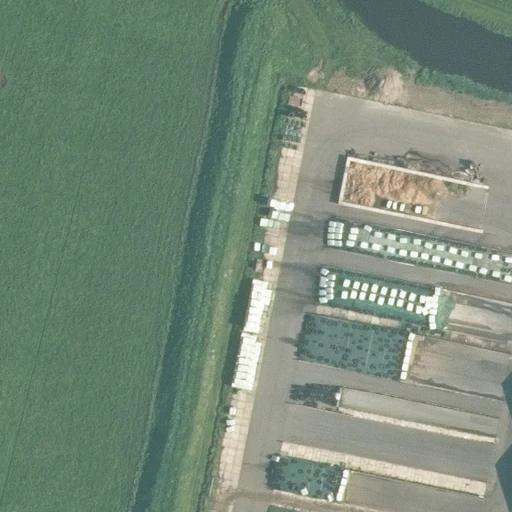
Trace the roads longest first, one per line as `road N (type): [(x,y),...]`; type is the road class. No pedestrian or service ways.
road 1 (track): [(262,419),(510,469)]
road 2 (track): [(273,362),(511,411)]
road 3 (track): [(511,234),(311,193)]
